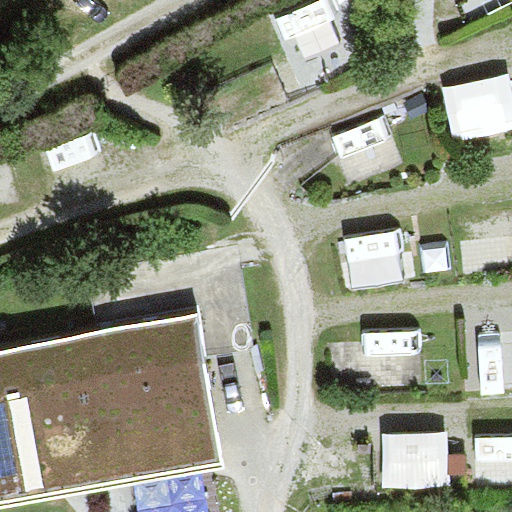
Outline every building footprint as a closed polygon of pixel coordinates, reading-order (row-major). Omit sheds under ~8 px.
[(299,69),(363,39),(344,0),(304,0),(273,15),(299,69)] [(511,75),(449,87),(461,148),(511,138),(511,75)] [(511,220),(465,223),(468,275),(511,272),(511,220)] [(193,324),(0,358),(0,497),(218,458),(193,324)] [(511,379),(511,331),(478,333),(481,382),(511,379)] [(390,431),(388,491),(455,493),(456,433),(390,431)] [(488,490),(511,490),(511,434),(489,433),(488,490)]
